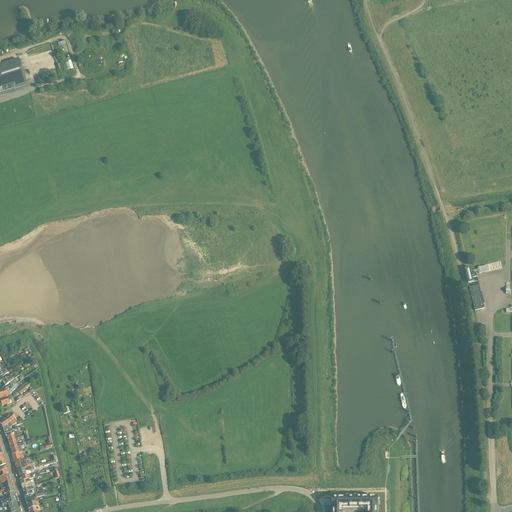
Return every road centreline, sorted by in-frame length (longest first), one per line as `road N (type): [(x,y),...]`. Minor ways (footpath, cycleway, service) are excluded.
road 1 (unclassified): [(320,511),(312,495),(279,487),(100,511)]
road 2 (track): [(158,449),(147,402),(89,327)]
